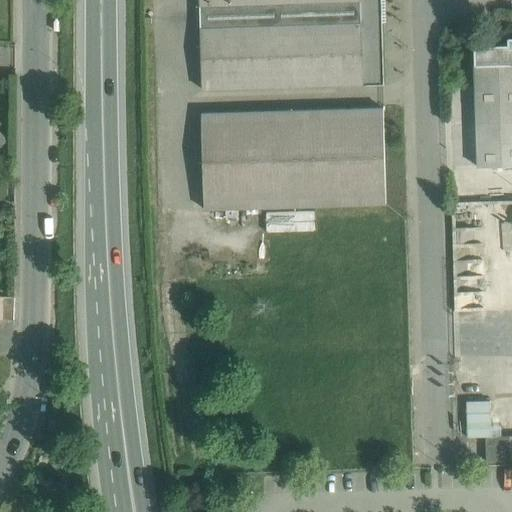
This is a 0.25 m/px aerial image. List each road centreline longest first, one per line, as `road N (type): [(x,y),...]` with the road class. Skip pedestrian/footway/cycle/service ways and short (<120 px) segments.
road 1 (primary): [(105,0),(113,380),(132,511)]
road 2 (unclassified): [(426,0),(438,473)]
road 3 (residential): [(34,404),(44,293),(46,0)]
